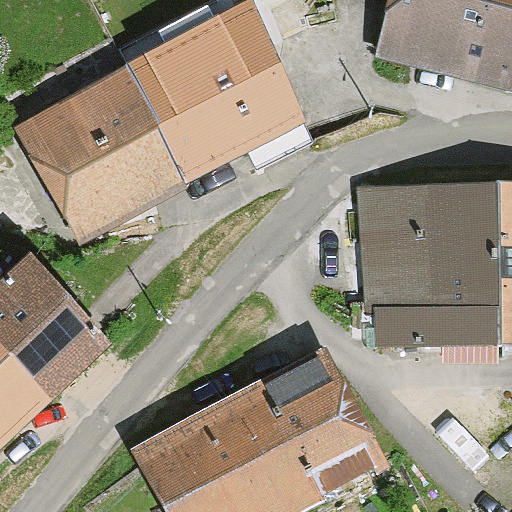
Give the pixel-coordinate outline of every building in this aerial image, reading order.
[(511,0),(392,0),(377,59),(511,92),(511,0)] [(76,246),(308,125),(246,7),(14,129),(76,246)] [(511,190),(363,192),(365,347),(511,345),(511,190)] [(0,450),(112,347),(31,261),(0,289),(0,450)] [(164,511),(303,511),(388,469),(328,353),(134,452),(164,511)]
